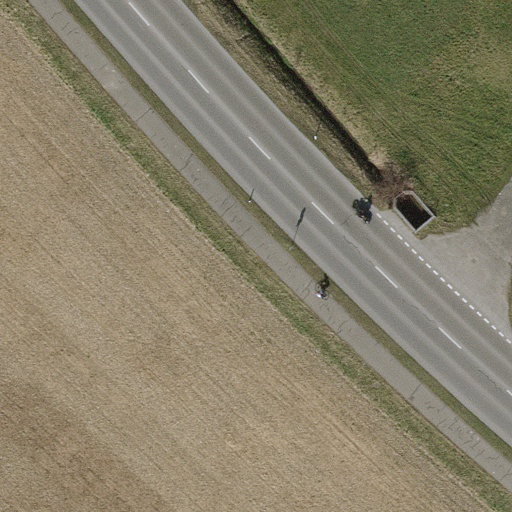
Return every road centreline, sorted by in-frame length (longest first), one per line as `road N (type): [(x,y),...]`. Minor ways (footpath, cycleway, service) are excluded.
road 1 (tertiary): [(129,0),(511,392)]
road 2 (track): [(511,195),(442,328)]
